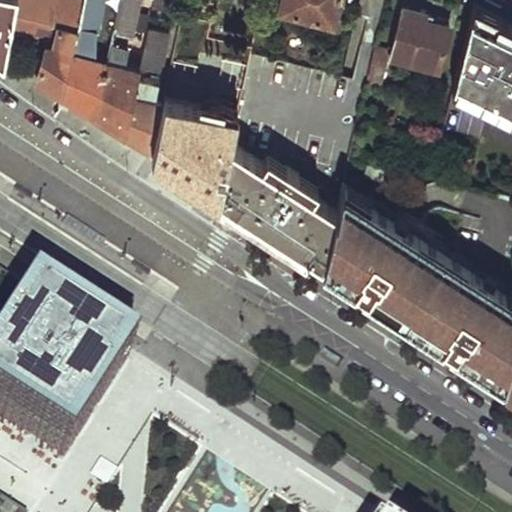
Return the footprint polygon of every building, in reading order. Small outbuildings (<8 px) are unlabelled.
[(0,0),(0,54),(1,55),(12,0),(0,0)] [(42,0),(12,0),(1,55),(25,70),(37,19),(42,0)] [(82,0),(42,0),(37,19),(51,23),(76,29),(77,27),(82,0)] [(82,0),(77,27),(93,31),(100,0),(82,0)] [(118,0),(112,31),(132,36),(139,0),(118,0)] [(280,0),(280,4),(332,19),(337,0),(280,0)] [(511,20),(472,1),(451,85),(511,105),(511,107),(511,109),(511,20)] [(425,8),(403,2),(390,52),(437,64),(448,24),(423,17),(425,8)] [(202,45),(204,21),(179,19),(177,42),(202,45)] [(76,29),(51,23),(35,77),(62,94),(76,32),(76,29)] [(166,34),(147,30),(138,68),(158,72),(166,34)] [(81,34),(76,32),(62,94),(94,114),(104,66),(106,59),(77,52),(81,34)] [(115,48),(109,46),(106,56),(113,57),(115,48)] [(128,50),(115,48),(113,57),(106,56),(106,59),(104,66),(124,70),(128,50)] [(390,52),(373,48),(368,71),(384,75),(390,52)] [(124,70),(104,66),(94,114),(124,134),(133,91),(136,76),(137,73),(124,70)] [(368,71),(366,80),(382,84),(384,75),(368,71)] [(147,78),(136,76),(133,91),(144,94),(147,78)] [(180,84),(165,81),(161,97),(177,101),(180,84)] [(243,85),(225,81),(221,103),(238,107),(243,85)] [(177,101),(161,97),(150,150),(177,168),(179,156),(192,104),(196,87),(180,84),(177,101)] [(144,94),(133,91),(124,134),(150,150),(161,97),(144,94)] [(179,156),(221,183),(230,140),(236,114),(192,104),(179,156)] [(221,183),(218,195),(323,262),(342,180),(343,174),(323,168),(303,162),(305,152),(288,147),(285,156),(266,150),(230,140),(221,183)] [(386,169),(367,163),(364,174),(382,180),(386,169)] [(397,215),(342,180),(323,262),(504,378),(511,346),(511,289),(419,230),(397,215)] [(400,210),(397,215),(419,230),(423,224),(400,210)] [(64,224),(63,226),(101,251),(102,249),(107,241),(69,217),(64,224)] [(73,283),(75,280),(37,256),(35,259),(31,265),(69,290),(73,283)] [(0,337),(29,294),(0,275),(0,337)] [(128,358),(29,294),(0,337),(0,415),(65,455),(128,358)] [(0,511),(16,511),(0,501),(0,511)]
